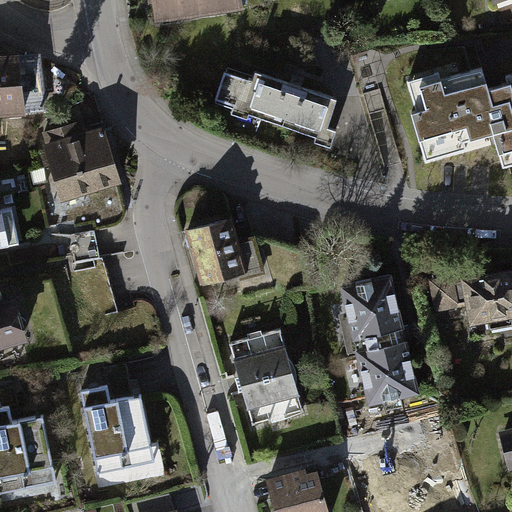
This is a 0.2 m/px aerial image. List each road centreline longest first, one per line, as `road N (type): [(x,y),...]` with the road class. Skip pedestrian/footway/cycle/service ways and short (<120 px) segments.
road 1 (tertiary): [(165,144),(190,159),(381,212),(511,224)]
road 2 (residential): [(165,144),(152,182),(149,233),(229,475)]
road 3 (residential): [(229,475),(461,420)]
road 4 (tertiary): [(165,144),(144,122),(112,60),(105,26)]
